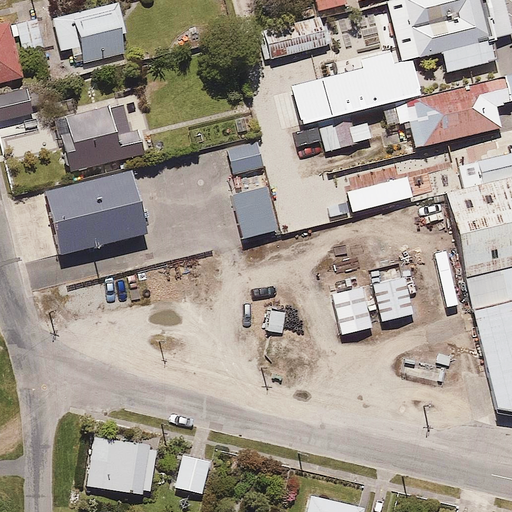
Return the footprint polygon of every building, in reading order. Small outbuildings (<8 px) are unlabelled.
[(105,0),(76,0),(35,10),(44,47),(56,42),(60,58),(117,42),(105,0)] [(498,31),(489,0),(343,0),(327,4),(343,64),(420,44),(427,70),(480,56),(475,37),(498,31)] [(326,55),(318,17),(257,31),(265,68),(326,55)] [(382,96),(395,144),(493,117),(480,70),(382,96)] [(26,86),(0,91),(0,118),(32,112),(26,86)] [(108,96),(39,114),(53,165),(128,145),(121,121),(115,122),(108,96)] [(350,109),(315,118),(324,154),(372,141),(370,134),(366,135),(365,132),(370,131),(368,124),(363,125),(361,116),(352,118),(350,109)] [(254,140),(222,148),(231,182),(263,173),(254,140)] [(464,177),(511,166),(506,140),(458,151),(464,177)] [(41,251),(133,226),(115,160),(23,185),(41,251)] [(511,166),(464,177),(420,187),(439,273),(511,255),(511,166)] [(262,185),(225,195),(238,244),(275,233),(262,185)] [(511,255),(439,273),(447,306),(496,295),(511,291),(511,255)] [(400,277),(370,287),(383,324),(413,313),(400,277)] [(361,288),(329,296),(339,338),(371,331),(361,288)] [(496,295),(447,306),(458,354),(507,343),(496,295)] [(511,342),(507,343),(458,354),(471,405),(511,415),(511,342)] [(137,433),(80,423),(70,478),(127,489),(137,433)] [(197,455),(166,446),(156,483),(189,491),(197,455)] [(292,490),(287,511),(346,511),(349,502),(292,490)]
